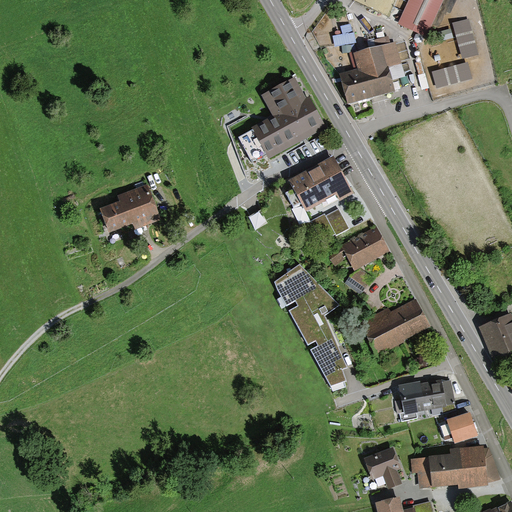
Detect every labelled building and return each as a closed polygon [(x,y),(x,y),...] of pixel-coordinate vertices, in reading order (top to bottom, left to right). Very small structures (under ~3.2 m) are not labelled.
[(410,0),(399,23),(427,37),(445,0),(410,0)] [(468,19),(451,24),(461,58),(478,54),(468,19)] [(358,43),(355,21),(341,23),(344,37),(335,38),(337,46),(358,43)] [(359,69),(338,75),(347,105),(398,90),(391,66),(412,60),(406,40),(355,55),(359,69)] [(466,61),(433,71),(439,90),(472,80),(466,61)] [(269,158),(329,129),(313,97),(307,100),(296,78),(262,96),(273,119),(240,136),(251,159),(266,152),(269,158)] [(333,159),(288,182),(304,214),(350,190),(333,159)] [(161,217),(150,183),(115,195),(118,203),(100,209),(107,234),(161,217)] [(338,209),(326,216),(337,236),(349,230),(338,209)] [(250,215),(256,227),(267,222),(262,210),(250,215)] [(376,224),(339,244),(354,271),(390,252),(376,224)] [(338,306),(298,266),(274,284),(330,385),(344,381),(340,370),(347,369),(324,316),(338,306)] [(363,293),(372,279),(357,269),(348,284),(363,293)] [(390,307),(361,322),(378,356),(405,342),(403,340),(429,327),(415,300),(392,312),(390,307)] [(511,314),(481,326),(495,363),(511,356),(511,314)] [(421,381),(400,385),(405,413),(400,414),(402,422),(418,418),(417,412),(431,409),(432,415),(443,413),(442,407),(455,404),(451,380),(443,382),(442,380),(422,384),(421,381)] [(470,413),(448,420),(449,424),(442,426),(446,438),(453,436),(455,443),(477,436),(470,413)] [(484,449),(484,445),(450,448),(451,453),(429,456),(429,458),(411,459),(412,473),(418,472),(420,489),(458,485),(458,489),(488,486),(488,483),(501,479),(489,448),(484,449)] [(364,459),(372,480),(384,476),(389,489),(403,484),(397,470),(400,469),(392,448),(364,459)] [(400,496),(375,502),(377,511),(433,511),(431,501),(413,506),(414,508),(404,511),(400,496)] [(511,511),(511,500),(487,511),(511,511)]
